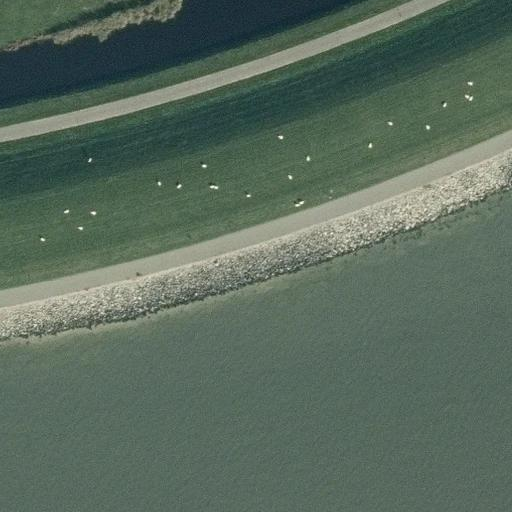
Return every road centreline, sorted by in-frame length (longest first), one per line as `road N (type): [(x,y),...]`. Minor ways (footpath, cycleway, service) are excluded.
road 1 (unclassified): [(0,314),(184,273),(511,156)]
road 2 (unclassified): [(451,0),(207,92),(0,143)]
